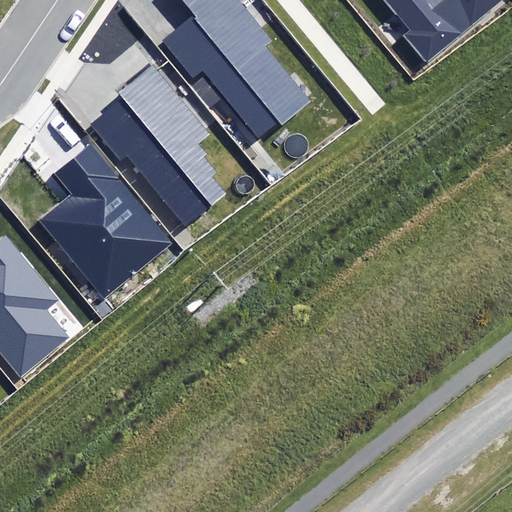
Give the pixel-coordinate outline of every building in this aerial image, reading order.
[(202,72),(257,137),(277,120),(282,125),(312,101),(264,44),(269,39),(235,0),(178,0),(192,15),(161,41),(194,79),(202,72)] [(385,0),(410,30),(405,34),(427,62),(502,0),(385,0)] [(105,115),(93,125),(121,159),(127,153),(188,226),(228,194),(214,177),(219,172),(206,158),(211,154),(203,144),(213,135),(153,63),(119,91),(123,95),(103,112),(105,115)] [(89,145),(54,175),(72,195),(40,222),(106,300),(172,244),(89,145)] [(0,349),(21,375),(67,336),(47,311),(59,301),(4,236),(0,239),(0,349)]
